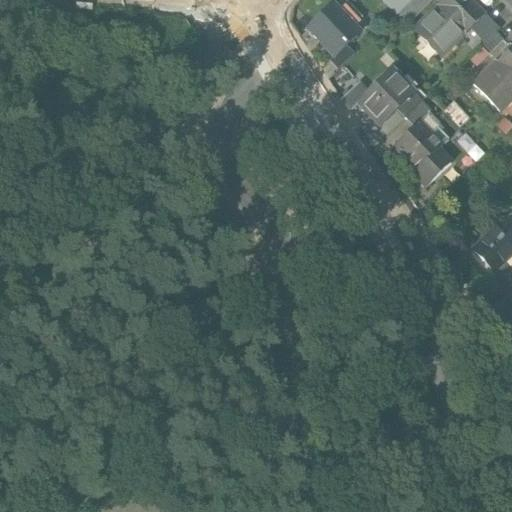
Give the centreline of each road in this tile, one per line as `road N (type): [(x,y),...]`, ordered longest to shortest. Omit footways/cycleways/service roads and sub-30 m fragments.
road 1 (unclassified): [(475,511),(422,315),(248,0)]
road 2 (track): [(217,143),(169,158),(128,189),(0,362)]
road 3 (track): [(279,259),(322,511)]
road 4 (unknown): [(149,170),(140,143),(118,136),(41,140),(0,152)]
